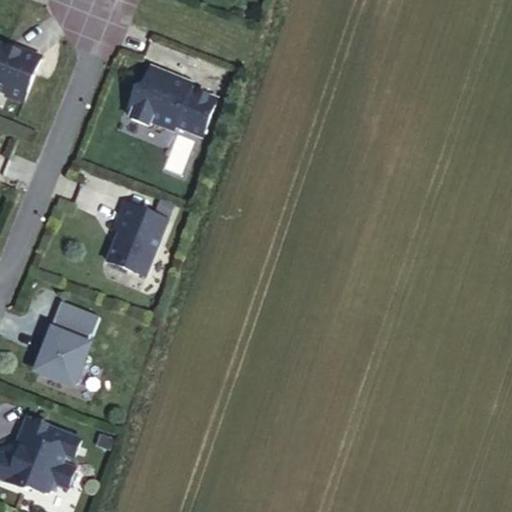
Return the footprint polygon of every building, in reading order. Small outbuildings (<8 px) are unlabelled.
[(10,48),(0,44),(0,92),(9,96),(8,98),(25,105),(44,59),(24,51),(23,54),(10,48)] [(24,51),(11,46),(10,48),(23,54),(24,51)] [(175,81),(153,72),(144,95),(139,93),(130,116),(135,118),(133,123),(151,130),(152,125),(176,135),(178,130),(204,140),(218,103),(192,93),(193,90),(174,83),(175,81)] [(175,81),(174,83),(193,90),(194,88),(175,81)] [(169,224),(127,207),(117,233),(122,236),(110,266),(147,280),(169,224)] [(87,349),(91,339),(93,340),(100,322),(63,307),(56,324),(57,325),(54,333),(56,336),(40,375),(74,388),(79,387),(86,370),(83,366),(89,350),(87,349)] [(50,496),(53,488),(66,495),(77,473),(65,468),(68,460),(75,463),(83,442),(29,420),(18,448),(24,450),(19,461),(6,456),(0,471),(0,482),(44,497),(50,496)]
